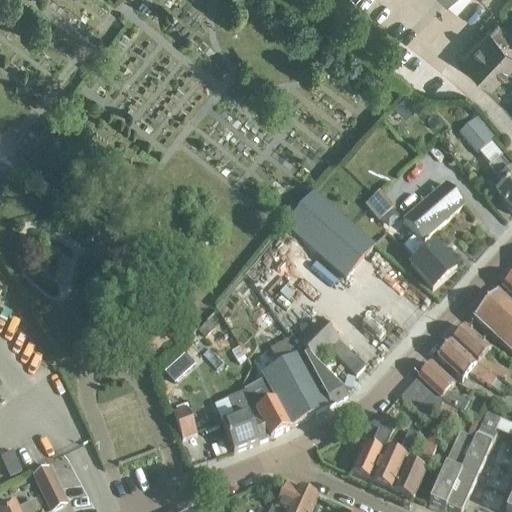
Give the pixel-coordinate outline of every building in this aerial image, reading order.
[(444,0),(456,11),(466,0),(444,0)] [(511,36),(498,23),(463,59),(491,85),(511,62),(511,53),(505,46),(511,38),(511,36)] [(406,94),(392,107),(404,120),(418,106),(406,94)] [(475,119),(456,136),(474,157),(493,140),(475,119)] [(511,217),(511,177),(498,161),(486,171),(501,189),(493,196),(511,217)] [(401,225),(402,226),(413,239),(414,238),(421,246),(463,209),(449,193),(444,188),(434,197),(422,207),(402,224),(401,225)] [(377,196),(364,207),(378,224),(391,212),(377,196)] [(344,282),(372,249),(311,197),(283,231),(344,282)] [(414,238),(413,239),(401,250),(413,264),(408,268),(430,294),(454,272),(433,248),(427,253),(421,246),(414,238)] [(511,278),(500,291),(511,301),(511,278)] [(511,311),(495,296),(472,322),(511,359),(511,311)] [(212,332),(206,325),(197,334),(204,340),(212,332)] [(145,361),(173,339),(163,326),(135,348),(145,361)] [(364,371),(350,358),(319,326),(298,347),(299,349),(313,367),(313,368),(328,353),(355,380),(364,371)] [(464,331),(450,346),(475,370),(508,390),(511,393),(511,378),(494,368),(492,369),(481,362),(489,354),(464,331)] [(475,370),(450,346),(436,362),(460,385),(469,376),(503,398),(508,390),(475,370)] [(299,349),(295,351),(299,358),(327,410),(346,400),(313,368),(313,367),(299,349)] [(277,370),(261,379),(263,383),(290,431),(327,410),(299,358),(277,370)] [(193,369),(184,359),(165,376),(174,386),(193,369)] [(20,365),(31,384),(39,379),(28,361),(20,365)] [(430,367),(416,382),(442,404),(462,415),(468,405),(451,396),(449,398),(445,396),(452,387),(430,367)] [(442,404),(416,382),(399,401),(424,424),(432,416),(456,428),(462,415),(442,404)] [(263,383),(243,394),(244,396),(269,442),(271,441),(290,431),(263,383)] [(234,424),(221,429),(232,457),(269,442),(244,396),(226,403),(234,424)] [(181,443),(196,438),(186,411),(172,416),(181,443)] [(461,511),(495,437),(493,436),(499,423),(485,416),(472,444),(458,438),(427,506),(441,511),(461,511)] [(499,422),(494,432),(505,437),(510,427),(499,422)] [(370,484),(384,452),(390,439),(398,427),(391,424),(382,435),(375,451),(364,446),(350,475),(370,483),(369,484),(370,484)] [(396,458),(384,452),(370,484),(391,493),(392,493),(405,464),(411,450),(412,451),(417,439),(408,435),(399,453),(398,453),(396,458)] [(416,469),(405,464),(392,493),(411,502),(436,447),(428,444),(416,469)] [(221,446),(210,450),(214,461),(225,457),(221,446)] [(127,472),(130,497),(164,493),(161,468),(127,472)] [(64,508),(47,473),(33,480),(49,511),(55,511),(57,511),(64,508)] [(311,511),(316,501),(285,487),(275,510),(271,508),(269,511),(311,511)] [(482,497),(477,508),(486,511),(501,511),(504,507),(482,497)]
